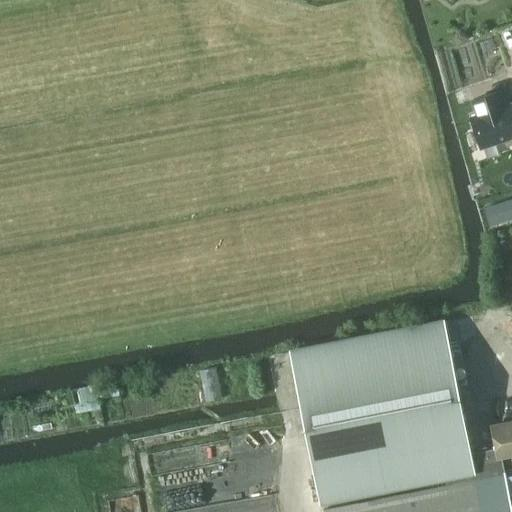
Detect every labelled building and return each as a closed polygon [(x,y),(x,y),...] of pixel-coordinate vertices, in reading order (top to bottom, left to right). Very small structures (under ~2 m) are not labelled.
[(479,115),(471,118),(481,146),(511,135),(511,104),(502,108),(497,91),(474,99),(479,115)] [(511,198),(490,205),(497,229),(511,224),(511,198)] [(308,434),(321,497),(446,472),(472,467),(469,453),(459,404),(443,318),(290,348),(308,434)] [(499,456),(500,456),(511,453),(511,422),(493,426),(499,456)] [(510,511),(502,468),(500,457),(498,457),(496,448),(469,453),(472,467),(446,472),(448,485),(323,510),(323,511),(510,511)]
